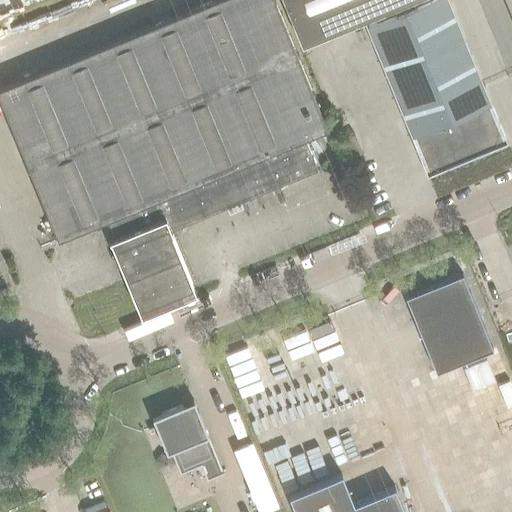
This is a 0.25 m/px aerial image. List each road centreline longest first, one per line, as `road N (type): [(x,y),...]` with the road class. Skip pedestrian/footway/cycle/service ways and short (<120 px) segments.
road 1 (unclassified): [(73,374),(511,190)]
road 2 (unclassified): [(0,473),(33,467),(68,436),(77,405),(73,374)]
